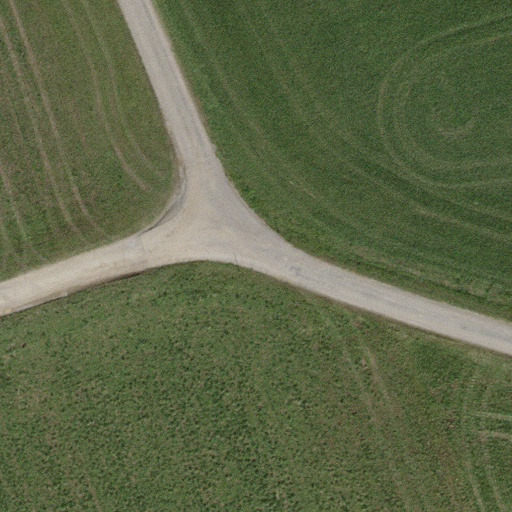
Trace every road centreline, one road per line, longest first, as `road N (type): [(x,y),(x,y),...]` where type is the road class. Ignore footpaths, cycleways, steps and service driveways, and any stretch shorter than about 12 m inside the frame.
road 1 (track): [(137,0),(223,227),(333,288),(511,336)]
road 2 (track): [(0,304),(223,227)]
